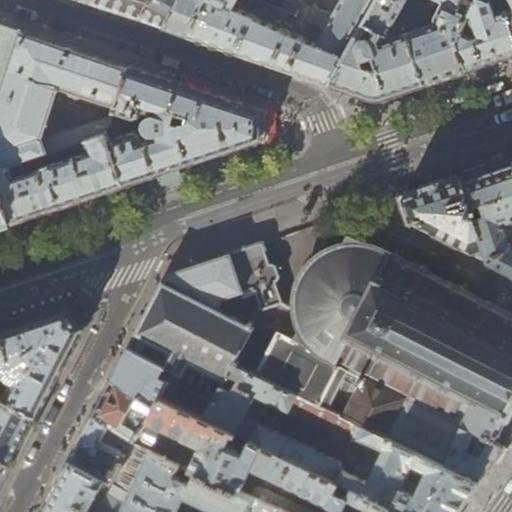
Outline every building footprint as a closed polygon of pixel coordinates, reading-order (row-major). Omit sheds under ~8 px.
[(164,27),(165,26),(179,0),(94,0),(93,2),(93,3),(100,6),(161,26),(164,27)] [(169,27),(190,34),(208,0),(179,0),(165,26),(169,27)] [(208,0),(190,34),(206,40),(282,66),(331,82),(376,0),(208,0)] [(377,97),(381,97),(385,96),(389,95),(425,83),(408,32),(423,0),(376,0),(331,82),(338,85),(373,96),(377,97)] [(462,70),(468,68),(458,40),(476,0),(423,0),(408,32),(425,83),(462,70)] [(511,53),(511,22),(506,5),(503,0),(476,0),(458,40),(468,68),(511,53)] [(511,0),(503,0),(506,5),(511,22),(511,0)] [(0,225),(13,221),(0,185),(0,167),(41,154),(53,150),(108,132),(115,111),(129,67),(22,30),(21,32),(0,24),(0,225)] [(115,111),(108,132),(124,183),(184,163),(230,148),(263,137),(263,124),(263,112),(129,67),(115,111)] [(68,202),(124,183),(108,132),(53,150),(56,161),(55,161),(54,160),(48,163),(47,158),(42,159),(41,154),(0,167),(0,185),(13,221),(68,202)] [(233,155),(263,145),(263,137),(230,148),(233,155)] [(491,259),(511,269),(511,227),(511,224),(511,223),(511,158),(509,160),(463,176),(491,259)] [(411,219),(491,259),(463,176),(434,185),(426,188),(403,195),(411,219)] [(400,213),(411,219),(403,195),(426,188),(423,180),(392,190),(395,198),(400,213)] [(146,314),(129,347),(164,366),(176,371),(170,380),(162,395),(206,417),(214,400),(182,385),(180,380),(183,374),(184,375),(190,362),(225,379),(234,363),(235,363),(238,357),(253,327),(218,309),(225,297),(234,294),(237,303),(248,300),(246,291),(255,288),(262,309),(280,303),(277,292),(281,290),(280,286),(275,287),(274,282),(276,281),(278,277),(275,266),(274,266),(270,264),(268,264),(262,242),(237,251),(230,253),(205,262),(166,275),(163,281),(146,314)] [(496,440),(495,440),(497,437),(500,432),(501,433),(502,431),(500,430),(502,425),(505,419),(508,420),(509,419),(511,420),(511,416),(511,315),(490,304),(491,303),(488,301),(487,303),(468,292),(462,289),(463,288),(459,286),(459,288),(423,269),(424,268),(421,266),(420,268),(414,265),(396,256),(397,254),(395,253),(394,255),(379,247),(365,244),(353,243),(342,245),(332,248),(321,254),(315,259),(314,258),(311,261),(312,262),(309,266),(303,273),(298,285),(296,294),(294,294),(294,296),(295,296),(295,308),(296,317),(301,331),(308,342),(318,352),(328,359),(464,427),(495,442),(496,440)] [(58,375),(83,327),(67,309),(9,328),(0,330),(0,395),(38,415),(58,375)] [(235,363),(447,466),(456,447),(454,445),(464,427),(328,359),(318,352),(308,342),(301,331),(274,328),(255,366),(238,357),(235,363)] [(115,372),(111,379),(156,404),(162,395),(170,380),(159,374),(164,366),(129,347),(115,372)] [(344,485),(345,484),(401,511),(459,511),(463,506),(480,482),(447,466),(235,363),(234,363),(225,379),(214,400),(206,417),(344,485)] [(69,459),(71,461),(105,478),(112,483),(134,443),(156,404),(111,379),(99,403),(69,459)] [(0,457),(13,463),(24,440),(38,415),(0,395),(0,457)] [(181,465),(196,472),(283,511),(401,511),(345,484),(344,485),(206,417),(162,395),(156,404),(134,443),(181,465)] [(480,482),(495,461),(504,448),(499,445),(495,442),(464,427),(454,445),(456,447),(447,466),(480,482)] [(283,511),(196,472),(191,483),(176,475),(181,465),(134,443),(112,483),(114,484),(110,492),(108,491),(99,509),(90,505),(105,478),(71,461),(59,482),(45,509),(52,511),(283,511)] [(0,487),(13,463),(0,457),(0,487)]
